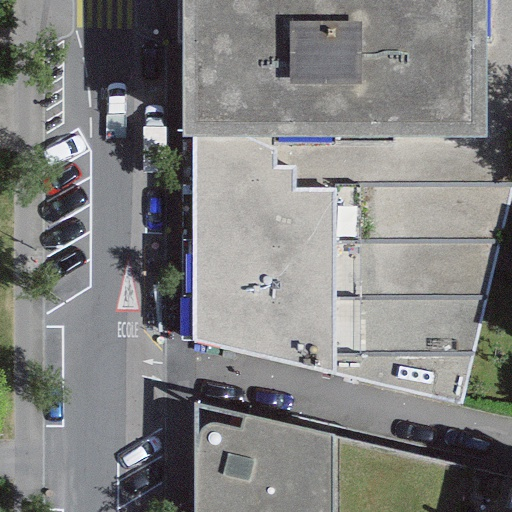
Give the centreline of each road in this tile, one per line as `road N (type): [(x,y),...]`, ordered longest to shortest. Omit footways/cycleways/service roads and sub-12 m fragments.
road 1 (residential): [(106,0),(104,511)]
road 2 (unknown): [(172,365),(383,431),(511,457)]
